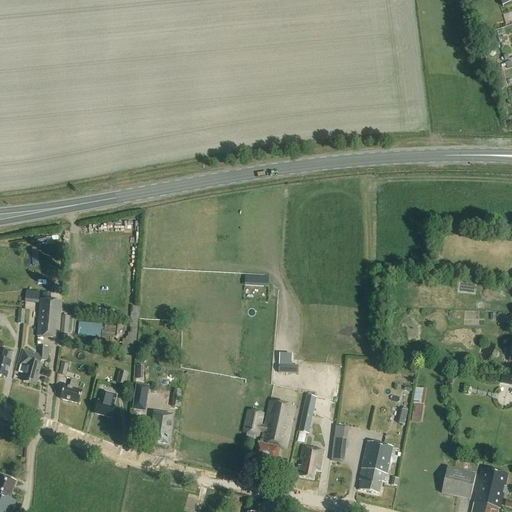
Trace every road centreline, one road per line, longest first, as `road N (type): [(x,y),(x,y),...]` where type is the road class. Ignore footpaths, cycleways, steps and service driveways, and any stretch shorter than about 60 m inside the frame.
road 1 (primary): [(61,209),(288,168),(511,157)]
road 2 (unclassified): [(359,511),(154,466),(0,412)]
